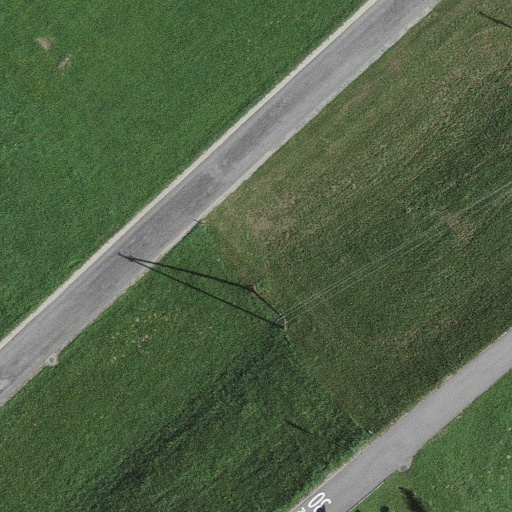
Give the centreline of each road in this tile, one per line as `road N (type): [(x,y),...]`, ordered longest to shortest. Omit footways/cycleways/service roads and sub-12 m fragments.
road 1 (unclassified): [(0,349),(377,0)]
road 2 (residential): [(315,511),(511,342)]
